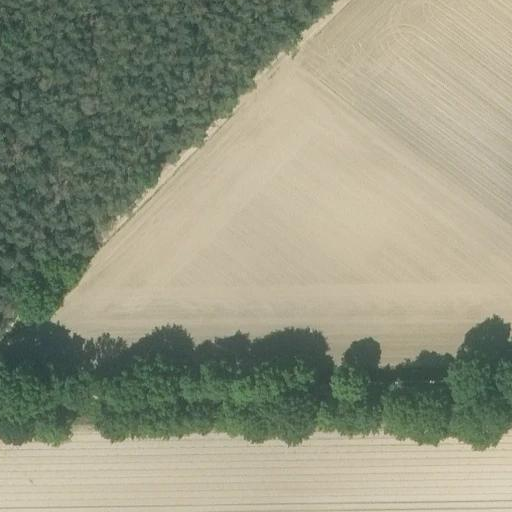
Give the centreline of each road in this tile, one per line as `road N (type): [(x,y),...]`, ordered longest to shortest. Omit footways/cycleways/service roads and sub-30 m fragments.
road 1 (track): [(0,393),(511,387)]
road 2 (track): [(0,333),(339,0)]
